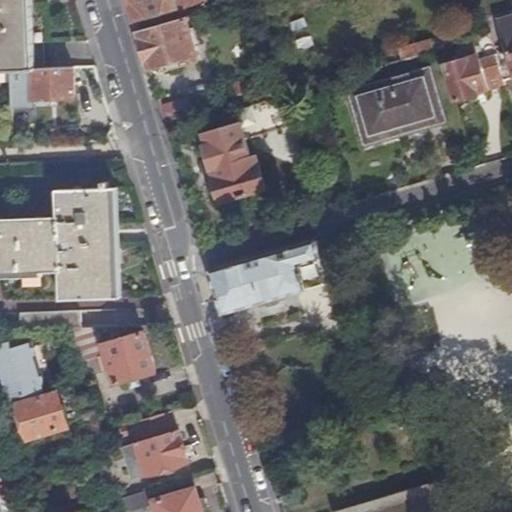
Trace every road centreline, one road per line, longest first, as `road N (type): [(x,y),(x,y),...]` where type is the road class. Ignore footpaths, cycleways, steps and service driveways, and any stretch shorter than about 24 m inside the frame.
road 1 (residential): [(149,146),(257,511)]
road 2 (residential): [(104,0),(149,146)]
road 3 (residential): [(0,153),(149,146)]
